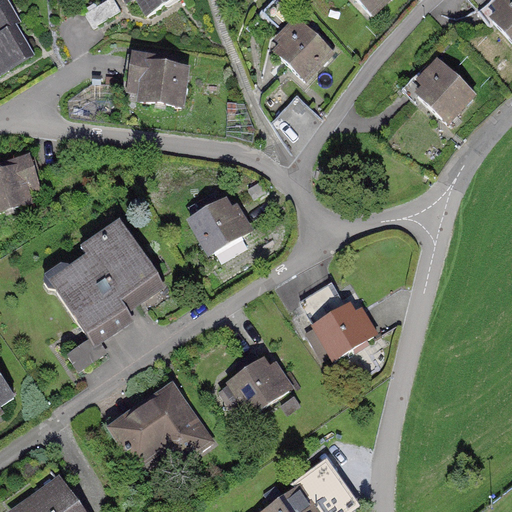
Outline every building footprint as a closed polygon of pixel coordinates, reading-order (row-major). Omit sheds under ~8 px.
[(9,0),(0,0),(0,86),(44,61),(9,0)] [(183,0),(131,0),(146,24),(185,1),(183,0)] [(355,0),(373,22),(400,0),(355,0)] [(511,0),(502,0),(486,14),(511,44),(511,0)] [(304,87),(339,52),(305,18),(270,53),(304,87)] [(189,67),(130,59),(126,83),(144,86),(141,104),(183,110),(189,67)] [(445,64),(417,98),(454,128),(482,94),(445,64)] [(1,177),(0,177),(0,216),(31,206),(25,188),(43,183),(35,159),(1,169),(1,177)] [(226,206),(192,225),(211,258),(250,236),(237,212),(231,215),(226,206)] [(49,289),(93,346),(168,290),(125,232),(49,289)] [(335,286),(302,307),(336,363),(376,340),(361,315),(355,319),(335,286)] [(0,365),(0,417),(24,401),(0,365)] [(264,365),(233,386),(254,417),(290,392),(275,370),(270,373),(264,365)] [(174,389),(114,434),(133,459),(157,441),(177,468),(213,441),(174,389)] [(302,406),(296,398),(283,408),(289,416),(302,406)] [(326,472),(270,511),(343,511),(351,507),(326,472)] [(87,511),(68,482),(21,511),(87,511)]
